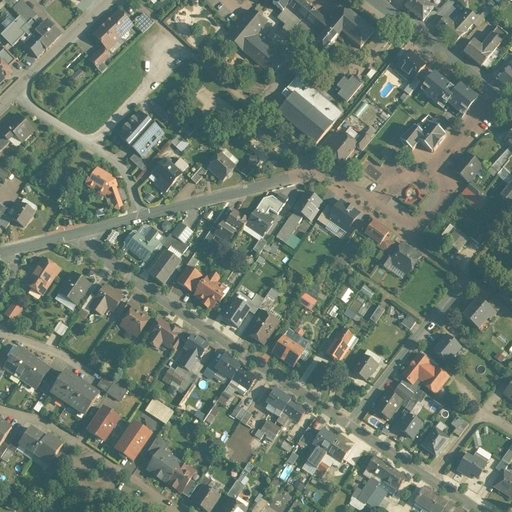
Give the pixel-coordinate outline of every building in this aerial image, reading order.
[(17,0),(12,0),(8,5),(13,10),(20,3),(17,0)] [(272,42),(268,47),(275,52),(298,25),(318,41),(313,47),(323,56),(341,34),(345,37),(346,38),(360,49),(359,49),(360,50),(361,49),(366,41),(367,42),(367,41),(373,33),(373,34),(374,33),(373,32),(359,21),(359,20),(359,21),(345,9),(344,8),(344,9),(338,17),(338,16),(337,17),(331,25),(331,24),(330,25),(315,13),(316,12),(312,9),(311,9),(299,0),(276,0),(273,4),(283,13),(277,19),(285,26),(272,42)] [(427,4),(421,0),(411,0),(405,8),(423,22),(433,9),(427,4)] [(36,17),(21,2),(20,3),(13,10),(20,17),(27,25),(32,20),(33,20),(36,17)] [(467,10),(454,25),(464,34),(478,19),(467,10)] [(118,12),(112,18),(112,21),(108,25),(107,25),(106,26),(119,39),(132,27),(118,12)] [(154,23),(144,14),(140,18),(137,18),(133,22),(135,24),(134,26),(142,35),(154,23)] [(27,25),(20,17),(1,35),(12,47),(25,35),(21,31),(27,25)] [(454,25),(446,17),(435,28),(454,46),(464,34),(454,25)] [(33,20),(32,20),(27,25),(32,30),(35,27),(37,25),(33,20)] [(48,22),(40,31),(35,27),(32,30),(36,34),(50,48),(54,44),(53,44),(61,35),(48,22)] [(33,37),(36,34),(32,30),(27,25),(21,31),(25,35),(28,37),(30,35),(33,37)] [(106,28),(102,31),(99,31),(94,36),(96,37),(96,40),(99,43),(101,43),(108,50),(119,39),(106,26),(106,27),(106,28)] [(493,35),(492,35),(481,47),(491,55),(501,43),(506,37),(497,30),(493,35)] [(36,34),(33,37),(24,46),(37,59),(45,51),(46,52),(50,48),(36,34)] [(481,47),(473,41),(463,54),(481,68),(491,55),(481,47)] [(16,60),(4,48),(0,51),(0,61),(8,69),(16,60)] [(101,49),(89,61),(101,74),(107,69),(103,64),(110,57),(101,49)] [(415,58),(409,53),(409,52),(396,67),(413,81),(415,79),(425,67),(415,59),(416,58),(416,57),(415,58)] [(0,84),(12,73),(8,69),(0,61),(0,84)] [(511,63),(498,82),(508,90),(509,90),(511,93),(511,91),(511,63)] [(80,70),(67,80),(70,83),(83,73),(80,70)] [(434,75),(424,88),(428,91),(424,95),(443,110),(448,104),(459,113),(462,109),(466,113),(477,100),(460,86),(455,92),(434,75)] [(342,90),(339,94),(347,102),(362,84),(352,76),(348,81),(344,78),(337,86),(342,90)] [(342,113),(298,77),(282,95),(288,101),(277,113),(316,146),(332,126),(332,125),(342,113)] [(413,81),(408,87),(413,91),(419,83),(415,79),(413,81)] [(171,118),(158,106),(153,111),(166,123),(171,118)] [(163,135),(139,113),(129,125),(152,146),(163,135)] [(17,115),(0,132),(0,134),(8,142),(9,142),(14,136),(21,144),(34,132),(17,115)] [(449,124),(439,115),(437,116),(434,120),(445,129),(449,124)] [(445,129),(434,120),(434,121),(433,121),(430,125),(432,127),(433,126),(442,133),(445,129)] [(429,125),(427,124),(422,130),(424,131),(422,134),(414,128),(399,142),(412,152),(419,143),(431,153),(433,152),(434,152),(445,138),(444,138),(445,136),(442,133),(433,126),(432,127),(430,125),(429,124),(429,125)] [(152,146),(129,125),(118,136),(142,158),(152,146)] [(511,132),(504,141),(511,147),(496,162),(503,169),(509,161),(508,160),(511,155),(511,132)] [(0,134),(0,146),(3,150),(10,143),(9,142),(8,142),(0,134)] [(343,134),(327,153),(342,165),(356,148),(358,146),(355,144),(343,134)] [(371,140),(363,134),(355,144),(358,146),(356,148),(361,152),(371,140)] [(183,140),(178,135),(171,143),(176,148),(183,140)] [(413,154),(423,162),(428,155),(418,148),(413,154)] [(305,150),(300,156),(304,160),(309,154),(305,150)] [(147,167),(134,155),(129,160),(143,172),(147,167)] [(235,168),(221,155),(208,169),(222,182),(226,178),(229,178),(231,175),(231,172),(235,168)] [(511,155),(508,160),(509,161),(503,169),(511,177),(511,155)] [(480,167),(466,156),(454,171),(467,183),(480,167)] [(173,167),(165,160),(152,175),(158,180),(154,185),(165,194),(182,175),(181,174),(188,167),(180,160),(173,167)] [(496,162),(491,168),(498,174),(503,169),(496,162)] [(201,168),(190,180),(196,185),(206,173),(201,168)] [(110,178),(97,170),(93,177),(91,176),(86,185),(94,189),(92,193),(96,195),(98,192),(105,196),(106,194),(108,195),(111,194),(111,196),(111,197),(115,208),(119,211),(121,206),(113,183),(111,184),(110,181),(109,180),(110,178)] [(483,193),(471,183),(466,189),(478,199),(483,193)] [(511,188),(509,186),(500,197),(510,206),(511,203),(511,188)] [(306,194),(295,210),(301,215),(311,221),(314,216),(313,214),(320,203),(306,194)] [(359,214),(341,202),(334,211),(328,220),(331,222),(346,233),(359,214)] [(16,212),(11,221),(23,228),(29,220),(30,220),(34,213),(35,213),(21,204),(16,212)] [(328,220),(334,211),(327,206),(317,221),(327,228),(331,222),(328,220)] [(6,217),(0,226),(6,230),(11,221),(16,212),(11,209),(6,217)] [(249,221),(246,225),(262,237),(273,222),(256,210),(249,221)] [(295,210),(290,219),(289,218),(285,224),(295,230),(298,225),(301,220),(299,218),(301,215),(295,210)] [(226,225),(223,223),(218,231),(215,235),(216,236),(227,243),(234,232),(239,235),(246,225),(249,221),(235,212),(226,225)] [(393,234),(371,219),(367,225),(361,233),(362,233),(383,248),(388,241),(393,234)] [(361,221),(354,231),(360,236),(362,233),(361,233),(367,225),(361,221)] [(180,224),(172,236),(177,239),(183,244),(192,233),(180,224)] [(295,230),(285,224),(282,230),(291,236),(295,230)] [(330,230),(339,236),(342,231),(333,225),(330,230)] [(213,228),(205,239),(211,243),(216,236),(215,235),(218,231),(213,228)] [(470,236),(479,244),(486,236),(478,228),(470,236)] [(145,239),(135,232),(132,232),(124,244),(124,246),(145,262),(162,239),(159,238),(161,236),(153,229),(151,231),(145,239)] [(291,236),(282,230),(276,238),(285,244),(291,236)] [(456,231),(447,243),(458,252),(468,240),(456,231)] [(172,236),(163,247),(168,251),(177,239),(172,236)] [(183,244),(177,239),(168,251),(169,251),(171,248),(182,256),(188,248),(183,244)] [(260,239),(253,250),(259,255),(267,243),(260,239)] [(394,245),(388,241),(383,248),(381,250),(387,254),(390,250),(394,245)] [(395,254),(389,263),(392,264),(407,275),(420,257),(402,245),(395,254)] [(387,254),(380,265),(387,270),(392,264),(389,263),(395,254),(390,250),(387,254)] [(166,253),(149,276),(163,286),(175,270),(171,266),(176,260),(166,253)] [(192,258),(187,265),(194,269),(198,262),(192,258)] [(43,259),(36,269),(37,269),(32,276),(31,276),(25,286),(26,284),(42,295),(41,297),(42,297),(48,287),(47,286),(52,279),(53,280),(60,270),(43,259)] [(186,267),(176,283),(177,283),(185,288),(195,273),(187,268),(186,267)] [(208,279),(205,283),(202,281),(203,279),(203,278),(195,273),(185,288),(192,293),(192,294),(193,294),(196,296),(195,297),(196,298),(204,303),(203,303),(209,306),(212,308),(212,309),(217,302),(219,304),(220,303),(222,299),(223,299),(229,289),(222,285),(220,287),(208,279)] [(90,285),(73,274),(59,295),(76,306),(90,285)] [(344,286),(337,297),(346,303),(353,292),(344,286)] [(121,299),(105,288),(103,291),(102,291),(101,292),(100,294),(100,295),(98,299),(91,309),(102,316),(107,308),(113,312),(121,299)] [(268,295),(275,300),(279,293),(271,289),(268,295)] [(240,294),(223,319),(238,329),(249,312),(251,310),(245,306),(249,300),(240,294)] [(316,302),(304,294),(298,303),(310,310),(316,302)] [(507,301),(499,294),(494,299),(503,306),(507,301)] [(91,295),(81,310),(88,314),(91,309),(98,299),(91,295)] [(251,310),(249,312),(254,316),(258,309),(264,300),(256,295),(252,302),(249,300),(245,306),(251,310)] [(275,301),(267,296),(264,300),(258,309),(266,315),(275,301)] [(496,314),(478,299),(463,317),(480,332),(481,332),(476,328),(486,317),(490,321),(496,314)] [(126,303),(116,318),(123,323),(133,309),(133,310),(134,308),(126,303)] [(21,310),(12,305),(11,307),(19,313),(21,310)] [(19,313),(11,307),(5,315),(14,321),(19,313)] [(353,307),(345,320),(352,324),(361,312),(353,307)] [(376,322),(384,311),(379,307),(371,319),(376,322)] [(133,310),(133,309),(123,323),(121,327),(128,331),(131,331),(139,335),(149,320),(133,310)] [(276,324),(262,315),(247,336),(262,346),(276,324)] [(416,322),(408,316),(405,320),(413,326),(416,322)] [(405,320),(404,320),(401,324),(410,331),(413,326),(405,320)] [(68,329),(59,323),(53,332),(62,338),(68,329)] [(161,323),(148,343),(157,349),(161,343),(168,348),(177,336),(179,333),(172,328),(171,330),(161,323)] [(281,328),(273,340),(279,344),(284,337),(287,332),(281,328)] [(309,344),(288,330),(287,332),(284,337),(279,344),(273,353),(294,367),(299,359),(305,351),(304,351),(307,347),(307,348),(309,344)] [(343,330),(336,341),(335,340),(326,355),(339,364),(349,349),(346,347),(353,336),(343,330)] [(192,335),(183,349),(188,353),(179,366),(189,373),(190,373),(198,359),(200,360),(209,346),(192,335)] [(182,340),(177,336),(168,348),(174,352),(182,340)] [(447,336),(433,351),(447,363),(453,357),(451,355),(458,347),(460,349),(460,348),(447,336)] [(473,344),(464,336),(459,342),(468,349),(473,344)] [(305,351),(299,359),(304,362),(307,362),(309,358),(308,355),(311,351),(307,348),(307,347),(304,351),(305,351)] [(35,360),(19,350),(10,364),(5,371),(21,381),(22,380),(35,360)] [(419,355),(402,377),(411,384),(408,389),(415,395),(418,390),(422,385),(435,395),(448,378),(419,355)] [(241,367),(225,356),(215,370),(231,381),(241,367)] [(378,366),(364,356),(353,373),(366,382),(372,372),(373,373),(378,366)] [(0,366),(0,373),(3,375),(5,371),(10,364),(4,360),(0,366)] [(48,369),(35,360),(22,380),(35,389),(41,380),(48,370),(48,369)] [(189,373),(179,366),(175,372),(174,373),(184,380),(179,388),(187,393),(193,385),(197,378),(190,373),(189,373)] [(257,378),(241,367),(232,381),(248,391),(257,378)] [(170,369),(162,381),(167,384),(174,373),(175,372),(170,369)] [(48,370),(41,380),(49,386),(51,383),(56,376),(48,370)] [(82,384),(65,373),(56,386),(51,394),(68,405),(82,384)] [(174,373),(167,384),(185,396),(187,393),(179,388),(184,380),(174,373)] [(103,377),(97,387),(107,394),(113,384),(103,377)] [(113,384),(107,394),(120,402),(128,391),(114,382),(113,384)] [(49,386),(38,403),(43,406),(51,394),(56,386),(51,383),(49,386)] [(98,395),(82,384),(68,405),(84,416),(98,395)] [(408,389),(403,385),(398,391),(410,401),(412,399),(415,395),(408,389)] [(291,401),(275,390),(266,403),(277,411),(274,415),(279,418),(291,401)] [(231,397),(224,392),(221,397),(227,402),(231,397)] [(388,392),(376,410),(389,419),(401,401),(388,392)] [(418,403),(412,399),(410,401),(405,409),(411,413),(418,403)] [(154,400),(145,413),(165,426),(173,413),(154,400)] [(279,418),(276,422),(282,427),(285,422),(283,420),(286,417),(297,425),(306,411),(291,401),(279,418)] [(119,420),(103,409),(88,432),(103,443),(119,420)] [(241,409),(235,419),(240,422),(246,412),(241,409)] [(240,422),(245,426),(252,416),(246,412),(240,422)] [(209,414),(204,421),(210,425),(214,418),(209,414)] [(422,425),(408,416),(398,431),(412,439),(418,431),(417,430),(421,425),(422,425)] [(0,446),(2,443),(3,443),(12,430),(0,421),(0,446)] [(267,421),(260,431),(264,434),(267,436),(274,426),(267,421)] [(463,421),(453,433),(459,437),(469,425),(463,421)] [(440,423),(429,436),(432,438),(424,448),(436,457),(449,440),(441,434),(446,428),(440,423)] [(151,436),(134,424),(116,451),(133,462),(151,436)] [(274,426),(267,436),(273,440),(280,430),(274,426)] [(45,439),(30,429),(23,441),(19,446),(20,446),(34,456),(34,455),(45,439)] [(258,430),(254,436),(260,440),(264,434),(260,431),(258,430)] [(307,431),(299,442),(306,447),(314,436),(307,431)] [(336,441),(322,431),(313,445),(319,449),(327,454),(336,441)] [(9,447),(7,449),(14,454),(20,446),(19,446),(23,441),(16,436),(9,447)] [(45,439),(34,455),(49,465),(49,466),(54,458),(62,446),(47,436),(45,439)] [(169,446),(157,438),(147,452),(156,458),(160,451),(164,453),(169,446)] [(350,450),(336,441),(327,454),(341,464),(350,450)] [(0,446),(0,458),(1,459),(7,449),(9,447),(3,443),(2,443),(0,446)] [(277,446),(273,444),(267,452),(272,455),(277,446)] [(319,449),(309,464),(317,470),(321,463),(327,454),(319,449)] [(511,451),(509,450),(501,461),(509,465),(511,459),(511,451)] [(164,453),(160,451),(156,458),(147,471),(154,475),(154,477),(160,481),(161,480),(167,484),(181,464),(164,453)] [(462,452),(457,461),(462,464),(467,456),(466,455),(462,452)] [(292,453),(288,462),(294,464),(298,456),(292,453)] [(488,461),(476,453),(472,459),(467,456),(462,464),(458,471),(465,475),(467,471),(478,478),(488,461)] [(390,467),(375,457),(366,470),(373,475),(382,481),(390,467)] [(54,458),(49,466),(49,465),(44,472),(51,477),(61,462),(54,458)] [(329,468),(321,463),(317,470),(324,475),(329,468)] [(181,464),(167,484),(168,483),(171,485),(170,486),(171,487),(171,486),(176,488),(175,490),(176,489),(181,492),(182,493),(190,481),(194,475),(196,472),(189,468),(187,470),(180,465),(181,464)] [(286,466),(281,478),(287,480),(292,468),(286,466)] [(406,478),(390,467),(382,481),(397,491),(406,478)] [(324,475),(317,470),(314,474),(321,479),(324,475)] [(511,476),(504,472),(494,488),(511,499),(511,498),(511,479),(510,478),(511,476)] [(362,491),(364,493),(370,497),(378,486),(382,481),(373,475),(362,491)] [(198,486),(193,492),(198,496),(204,487),(207,489),(211,482),(203,477),(198,486)] [(198,486),(190,481),(182,493),(181,492),(181,494),(189,499),(193,492),(198,486)] [(237,481),(227,496),(232,500),(235,502),(245,487),(237,481)] [(378,486),(370,497),(377,502),(384,491),(378,486)] [(207,489),(204,487),(198,496),(193,503),(206,511),(208,511),(219,497),(207,489)] [(362,491),(357,488),(352,497),(349,505),(360,511),(366,504),(359,499),(364,493),(362,491)] [(442,511),(448,504),(424,490),(415,503),(429,511),(442,511)] [(370,497),(364,493),(359,499),(366,504),(370,497)] [(377,502),(370,497),(366,504),(367,505),(373,509),(374,509),(378,503),(377,502)] [(261,499),(252,511),(261,511),(268,503),(261,499)] [(232,500),(223,511),(244,511),(247,509),(235,502),(232,500)] [(56,505),(51,503),(48,508),(53,511),(54,508),(56,505)]
